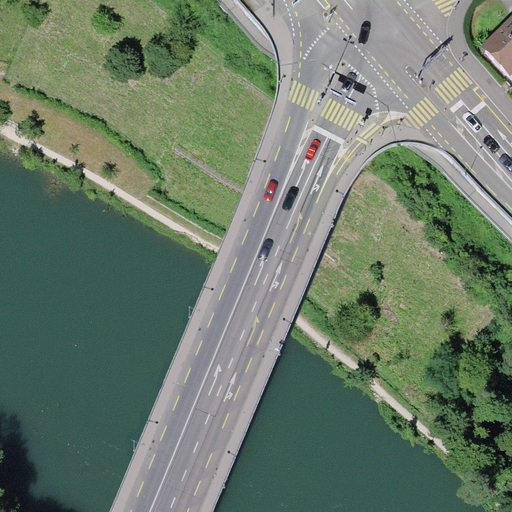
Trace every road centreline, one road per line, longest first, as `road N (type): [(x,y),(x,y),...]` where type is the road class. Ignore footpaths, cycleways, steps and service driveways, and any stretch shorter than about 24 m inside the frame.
road 1 (secondary): [(370,12),(156,511)]
road 2 (secondary): [(511,168),(370,12)]
